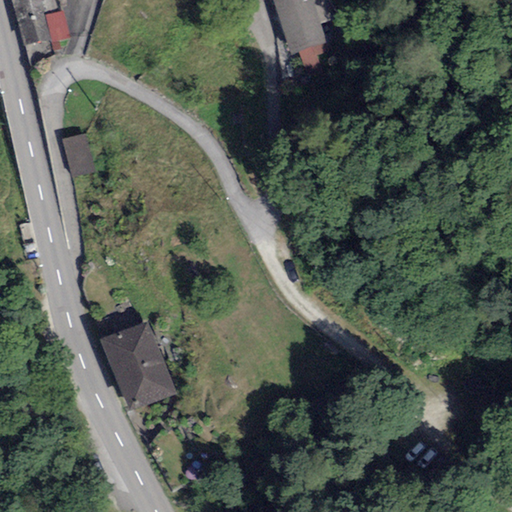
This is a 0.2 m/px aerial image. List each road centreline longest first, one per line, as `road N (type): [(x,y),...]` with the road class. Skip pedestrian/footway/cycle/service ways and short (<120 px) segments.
road 1 (residential): [(57,272),(72,263),(76,246),(50,102),(61,74),(75,67),(114,78),(201,133),(259,214)]
road 2 (residential): [(259,214),(279,279),(435,417)]
road 3 (tertiary): [(156,511),(77,352),(57,272)]
road 4 (tertiary): [(57,272),(0,21)]
road 5 (residential): [(259,214),(272,206),(271,65),(260,23),(243,0)]
road 6 (track): [(435,417),(455,460),(511,506)]
